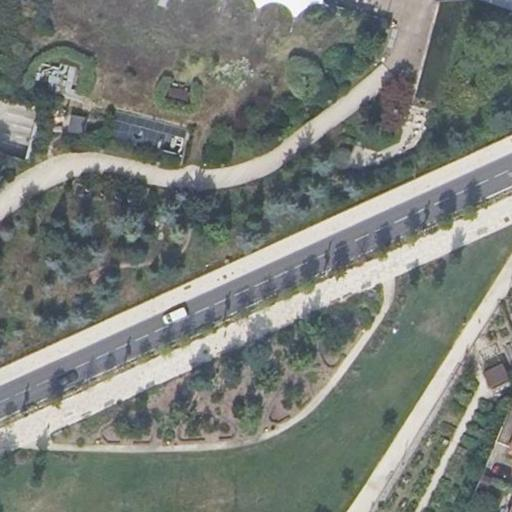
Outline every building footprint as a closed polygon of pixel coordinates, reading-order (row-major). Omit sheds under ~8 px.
[(223,0),(224,7),(228,0),(256,0),(259,7),(259,20),(269,3),(283,4),(297,15),(299,29),(305,9),(329,6),(340,9),(330,0),(223,0)] [(507,383),(504,365),(481,369),(484,387),(507,383)] [(506,400),(500,395),(492,405),(498,410),(506,400)] [(511,411),(499,443),(511,448),(510,451),(511,452),(511,411)] [(494,477),(485,473),(481,483),(489,487),(494,477)]
